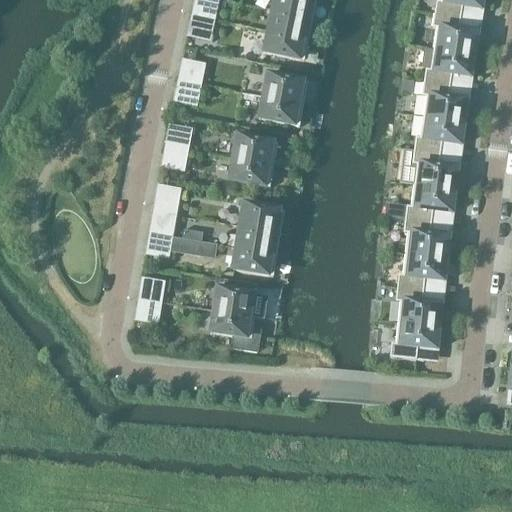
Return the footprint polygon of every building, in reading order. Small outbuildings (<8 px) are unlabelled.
[(317,0),(274,0),(272,12),(313,21),(317,0)] [(481,13),(483,0),(441,0),(441,4),(436,4),(434,17),(460,21),(462,9),(480,12),(480,13),(481,13)] [(190,24),(201,26),(204,14),(192,12),(190,24)] [(313,21),(272,12),(268,34),(308,42),(313,21)] [(204,14),(201,26),(213,29),(216,17),(204,14)] [(433,52),(474,58),(477,35),(476,35),(476,36),(458,33),(460,21),(434,17),(432,30),(436,31),(433,52)] [(308,42),(268,34),(263,56),(304,64),(308,42)] [(474,58),(433,52),(430,72),(425,72),(423,85),(450,89),(451,77),(469,80),(469,81),(470,81),(474,58)] [(176,89),(188,92),(190,80),(178,77),(176,89)] [(269,77),(267,77),(263,98),(303,107),(308,85),(268,78),(269,77)] [(190,80),(188,92),(200,94),(202,82),(190,80)] [(450,89),(423,85),(421,98),(426,99),(423,120),(464,126),(467,103),(466,103),(448,101),(450,89)] [(303,107),(263,98),(258,123),(260,123),(260,122),(299,130),(303,107)] [(413,154),(447,158),(449,146),(459,148),(459,149),(460,149),(464,126),(423,120),(420,141),(415,140),(413,154)] [(238,138),(237,138),(233,161),(274,168),(277,146),(238,139),(238,138)] [(163,155),(175,157),(177,145),(165,143),(163,155)] [(175,157),(187,159),(189,147),(177,145),(175,157)] [(445,170),(447,158),(413,154),(412,167),(416,167),(414,188),(454,194),(457,171),(456,170),(456,171),(445,170)] [(274,168),(233,161),(229,184),(230,184),(230,183),(269,191),(274,168)] [(454,194),(414,188),(411,209),(406,209),(404,222),(438,226),(440,214),(450,216),(450,217),(451,217),(454,194)] [(154,203),(152,215),(164,217),(166,205),(154,203)] [(245,206),(243,206),(239,229),(280,236),(284,214),(244,207),(245,206)] [(437,238),(438,226),(404,222),(403,235),(408,236),(405,257),(446,262),(449,239),(447,238),(447,239),(437,238)] [(280,236),(239,229),(236,250),(277,257),(280,236)] [(147,242),(159,244),(161,232),(149,230),(147,242)] [(159,244),(171,246),(173,234),(161,232),(159,244)] [(277,257),(236,250),(232,273),(273,279),(277,257)] [(446,262),(405,257),(403,278),(398,277),(396,291),(423,294),(430,294),(431,283),(442,284),(442,285),(443,285),(446,262)] [(218,291),(217,291),(214,314),(254,319),(258,298),(218,292),(218,291)] [(430,294),(423,294),(396,291),(395,304),(400,305),(398,326),(439,330),(441,307),(440,307),(429,306),(430,294)] [(136,308),(148,310),(150,298),(138,296),(136,308)] [(148,310),(160,312),(162,300),(150,298),(148,310)] [(254,319),(214,314),(210,337),(211,337),(211,336),(233,339),(231,351),(257,355),(260,334),(252,333),(254,319)] [(389,360),(416,363),(417,350),(434,352),(435,353),(436,353),(439,330),(398,326),(395,347),(391,346),(389,360)]
